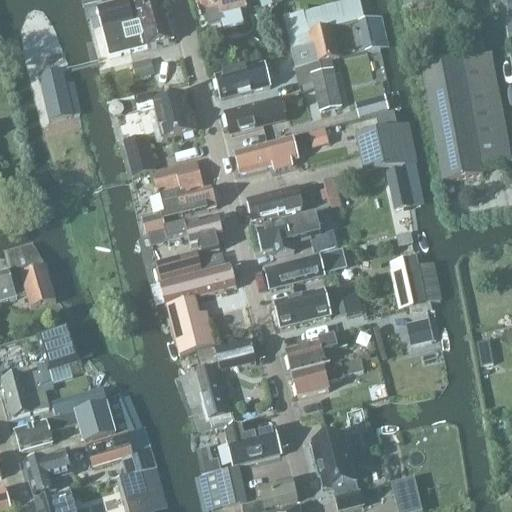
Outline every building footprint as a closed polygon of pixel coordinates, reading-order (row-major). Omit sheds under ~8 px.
[(151,0),(135,5),(129,6),(128,3),(97,11),(110,60),(173,43),(165,10),(155,12),(151,0)] [(197,0),(201,15),(204,14),(207,27),(223,23),(222,18),(247,11),(244,0),(197,0)] [(304,15),(309,35),(332,30),(365,22),(360,1),(304,15)] [(340,61),(332,30),(309,35),(313,50),(292,55),(296,71),(329,63),(340,61)] [(483,178),(482,169),(490,168),(470,58),(422,67),(444,185),(483,178)] [(296,71),(300,89),(315,86),(321,115),(341,110),(332,73),(331,73),(329,63),(296,71)] [(216,79),(222,102),(271,90),(265,67),(216,79)] [(37,78),(48,125),(71,119),(61,72),(37,78)] [(156,112),(164,143),(197,134),(192,115),(188,116),(183,97),(155,104),(153,96),(135,101),(139,116),(156,112)] [(388,114),(385,100),(356,107),(360,121),(388,114)] [(225,116),(231,138),(284,124),(282,116),(283,116),(279,102),(268,105),(257,107),(258,108),(225,116)] [(395,115),(376,119),(379,133),(380,132),(398,129),(395,115)] [(389,172),(380,132),(379,133),(357,138),(365,177),(389,172)] [(124,145),(133,180),(156,174),(147,139),(124,145)] [(300,163),(294,141),(235,156),(241,177),(272,169),(274,175),(293,170),(292,165),(300,163)] [(205,192),(197,164),(152,176),(158,197),(159,197),(181,191),(182,198),(205,192)] [(404,172),(386,176),(391,199),(409,196),(404,172)] [(181,191),(159,197),(165,218),(162,219),(164,224),(216,211),(211,191),(205,192),(182,198),(181,191)] [(248,204),(253,224),(286,215),(287,219),(301,215),(303,211),(298,191),(248,204)] [(340,200),(326,203),(329,214),(343,210),(340,200)] [(162,215),(143,221),(147,238),(148,238),(165,233),(166,233),(164,224),(162,219),(162,215)] [(318,218),(258,233),(263,255),(274,253),(276,260),(294,255),(292,246),(310,241),(310,240),(322,237),(318,218)] [(169,245),(175,243),(189,240),(191,250),(200,248),(203,257),(220,253),(217,244),(224,242),(219,220),(186,228),(166,233),(165,233),(168,245),(169,245)] [(226,268),(222,256),(199,262),(197,255),(173,261),(169,245),(168,245),(165,233),(148,238),(161,285),(226,268)] [(310,240),(310,241),(315,258),(338,252),(334,234),(322,237),(310,240)] [(267,273),(271,294),(326,280),(325,277),(347,271),(342,253),(267,273)] [(417,259),(401,263),(398,264),(409,310),(428,306),(417,259)] [(196,301),(237,290),(231,269),(160,287),(166,309),(196,301)] [(11,280),(10,274),(0,277),(0,305),(17,301),(17,299),(27,296),(31,312),(56,305),(46,270),(11,280)] [(274,306),(281,332),(331,319),(324,293),(274,306)] [(179,360),(215,352),(216,352),(207,316),(200,318),(196,301),(166,309),(179,360)] [(357,302),(345,306),(349,319),(361,315),(357,302)] [(440,394),(428,322),(405,326),(409,353),(393,355),(397,379),(395,379),(398,401),(440,394)] [(69,368),(58,333),(37,339),(48,374),(69,368)] [(325,366),(323,356),(337,352),(335,342),(286,354),(291,375),(325,366)] [(215,352),(197,356),(201,375),(215,371),(216,376),(256,366),(250,343),(216,352),(215,352)] [(492,356),(479,358),(481,369),(494,367),(492,356)] [(364,375),(361,363),(340,368),(340,369),(324,373),(324,372),(293,380),(298,401),(329,393),(328,386),(343,382),(342,380),(364,375)] [(201,375),(197,376),(210,422),(227,418),(216,376),(215,371),(201,375)] [(40,374),(2,384),(12,421),(50,411),(40,374)] [(103,391),(51,406),(55,420),(107,405),(103,391)] [(107,407),(76,416),(79,427),(86,448),(116,439),(107,407)] [(50,435),(79,427),(76,416),(16,433),(22,455),(53,446),(50,435)] [(243,431),(226,435),(229,443),(228,444),(235,470),(281,458),(274,433),(245,440),(243,431)] [(126,437),(86,449),(92,470),(133,459),(126,437)] [(343,438),(312,446),(313,448),(310,449),(316,469),(318,468),(324,493),(334,490),(337,502),(335,502),(337,511),(353,511),(364,509),(360,496),(358,496),(343,438)] [(65,455),(25,467),(34,499),(56,493),(54,484),(72,478),(65,455)] [(217,475),(225,510),(247,505),(239,470),(217,475)] [(242,509),(242,511),(236,511),(267,511),(298,504),(292,482),(260,491),(263,504),(242,509)] [(5,492),(0,493),(0,511),(5,511),(10,511),(5,492)] [(36,505),(38,511),(75,511),(70,495),(36,505)]
